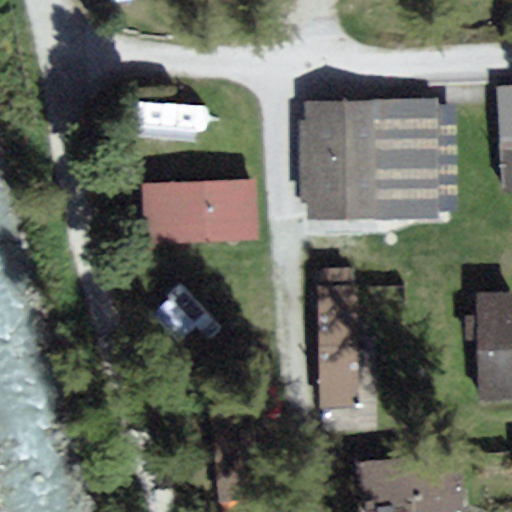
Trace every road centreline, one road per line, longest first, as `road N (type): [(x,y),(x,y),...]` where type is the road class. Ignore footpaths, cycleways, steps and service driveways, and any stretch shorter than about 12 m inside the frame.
road 1 (track): [(267,64),(290,246),(289,420),(330,443),(511,428)]
road 2 (track): [(48,0),(123,389),(162,511)]
road 3 (residential): [(60,50),(267,64),(313,56),(511,57)]
